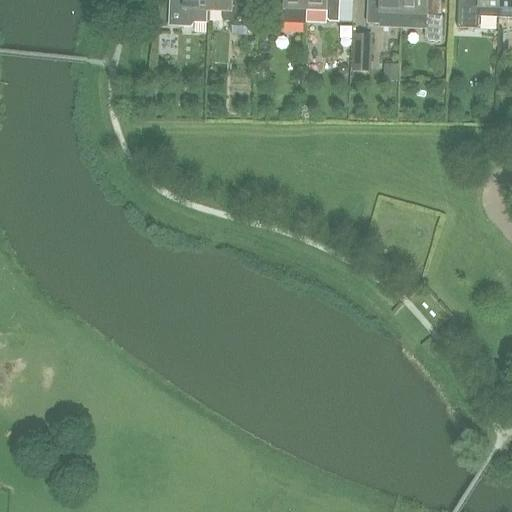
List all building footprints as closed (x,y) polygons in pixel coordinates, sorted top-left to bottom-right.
[(207,12),(208,12),(208,0),(168,0),(167,27),(182,28),(182,27),(190,27),(194,23),(206,24),(207,12)] [(208,0),(208,12),(221,13),(221,19),(224,22),(231,22),(230,27),(231,27),(231,36),(246,37),(246,28),(247,3),(231,3),(231,0),(208,0)] [(282,24),(304,25),(304,0),(256,0),(256,12),(270,12),(282,13),(282,24)] [(304,0),(304,25),(305,25),(305,23),(323,24),(323,23),(338,23),(338,0),(304,0)] [(345,0),(345,17),(356,17),(356,0),(345,0)] [(378,27),(401,28),(401,0),(367,0),(366,23),(378,24),(378,27)] [(401,0),(401,28),(425,30),(425,38),(428,42),(441,42),(441,34),(443,5),(427,4),(427,0),(401,0)] [(499,17),(499,0),(457,0),(456,29),(477,30),(478,18),(499,19),(499,17)] [(511,0),(499,0),(499,17),(511,17),(511,0)] [(354,35),(353,71),(371,71),(371,35),(354,35)]
